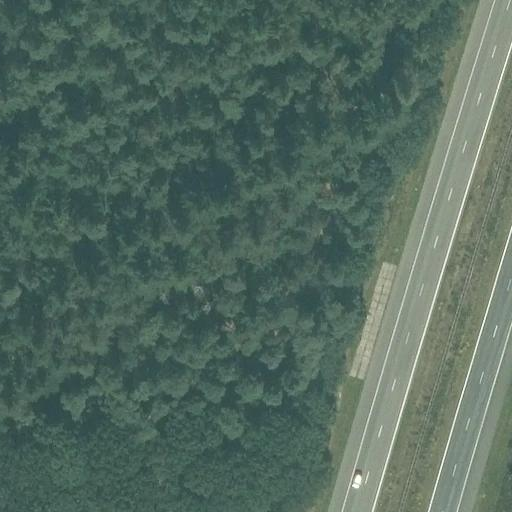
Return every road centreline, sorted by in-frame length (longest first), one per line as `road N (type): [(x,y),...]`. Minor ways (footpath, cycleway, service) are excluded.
road 1 (motorway): [(509,0),(356,511)]
road 2 (motorway): [(441,511),(511,273)]
